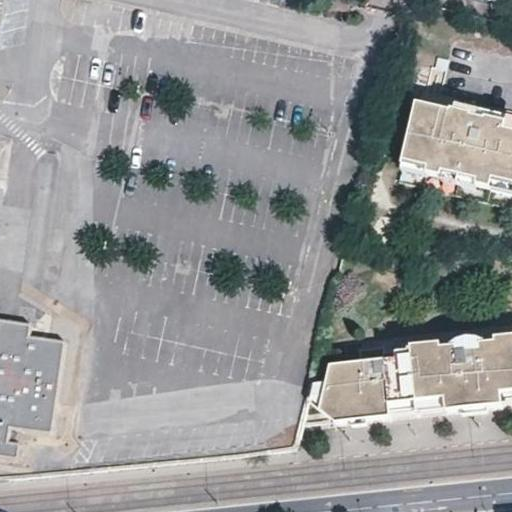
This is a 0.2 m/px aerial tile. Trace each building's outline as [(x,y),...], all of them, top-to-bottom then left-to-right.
[(444,59),(433,57),(430,68),(442,71),(444,59)] [(511,132),(501,131),(503,123),(448,111),(447,113),(422,107),(413,105),(398,171),(511,195),(511,132)] [(67,342),(30,337),(31,324),(0,320),(0,460),(21,463),(23,445),(12,443),(14,432),(55,438),(67,342)] [(511,336),(490,338),(490,349),(511,346),(511,336)] [(352,363),(314,366),(303,411),(318,425),(347,421),(362,420),(390,418),(388,405),(443,401),(443,414),(460,412),(487,410),(497,409),(496,396),(511,394),(511,346),(490,349),(483,350),(481,348),(479,347),(474,345),(470,343),(465,343),(461,343),(457,343),(453,345),(449,347),(446,349),(443,353),(433,355),(405,357),(376,360),(352,363)] [(404,347),(405,357),(433,355),(432,344),(404,347)] [(352,355),(352,363),(376,360),(375,353),(352,355)] [(511,394),(496,396),(497,409),(511,407),(511,394)] [(388,405),(390,418),(443,414),(443,401),(388,405)] [(487,410),(460,412),(461,418),(487,415),(487,410)] [(362,420),(347,421),(347,428),(362,427),(362,420)]
